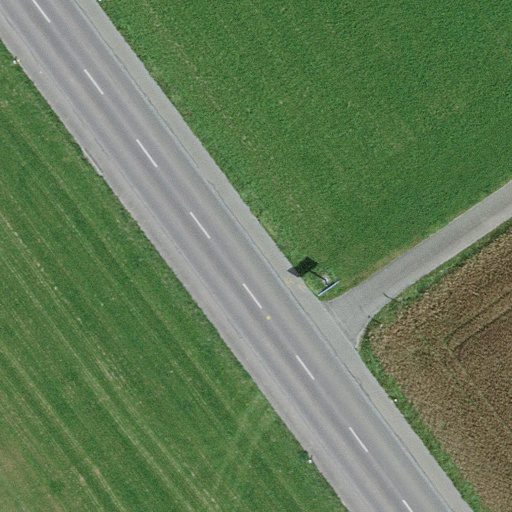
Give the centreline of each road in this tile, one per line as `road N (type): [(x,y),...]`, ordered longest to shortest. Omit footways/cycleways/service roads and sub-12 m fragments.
road 1 (secondary): [(27,0),(405,511)]
road 2 (track): [(511,197),(288,353)]
